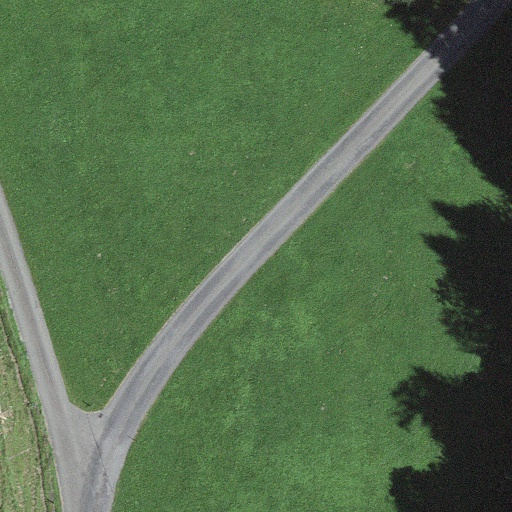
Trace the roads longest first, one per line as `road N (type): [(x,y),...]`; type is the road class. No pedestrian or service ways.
road 1 (unclassified): [(85,511),(116,418),(161,348),(494,0)]
road 2 (track): [(87,489),(0,226)]
